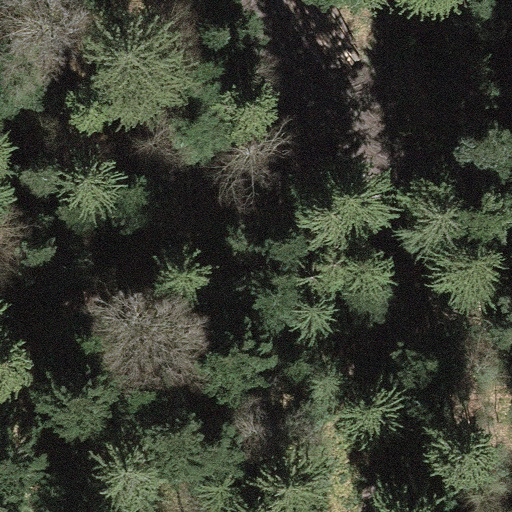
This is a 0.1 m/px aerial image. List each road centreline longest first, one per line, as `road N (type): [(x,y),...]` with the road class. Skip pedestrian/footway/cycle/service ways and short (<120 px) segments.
road 1 (track): [(362,511),(399,378),(378,194),(345,125),(257,0)]
road 2 (track): [(511,201),(465,193),(355,147)]
